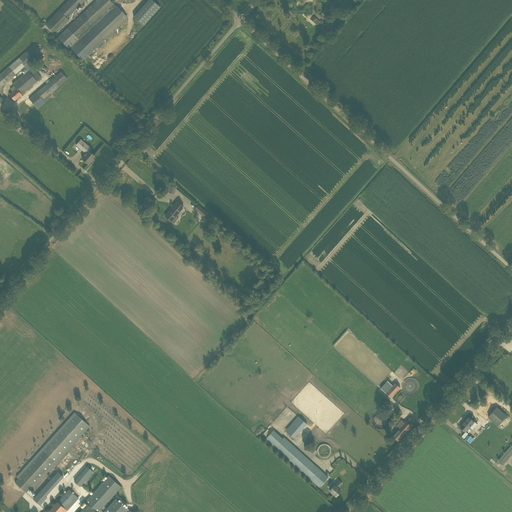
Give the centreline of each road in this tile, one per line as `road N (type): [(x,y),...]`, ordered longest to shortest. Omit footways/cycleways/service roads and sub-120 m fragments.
road 1 (unclassified): [(0,298),(241,19)]
road 2 (unclassified): [(511,270),(241,19)]
road 3 (unclassified): [(348,511),(511,320)]
